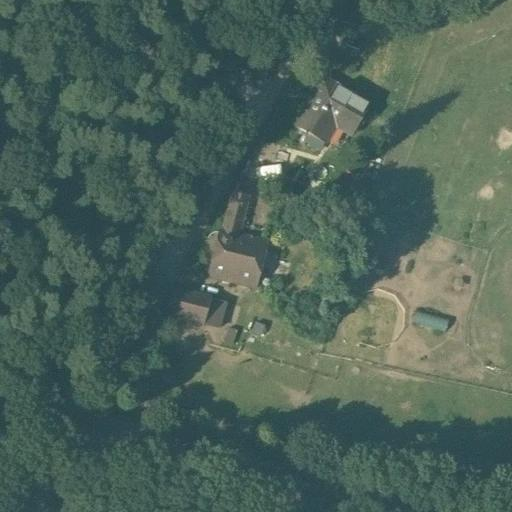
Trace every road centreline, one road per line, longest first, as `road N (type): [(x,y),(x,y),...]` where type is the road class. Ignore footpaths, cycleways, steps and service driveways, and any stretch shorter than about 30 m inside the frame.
road 1 (unclassified): [(324,0),(78,417)]
road 2 (unclassified): [(434,511),(78,417)]
